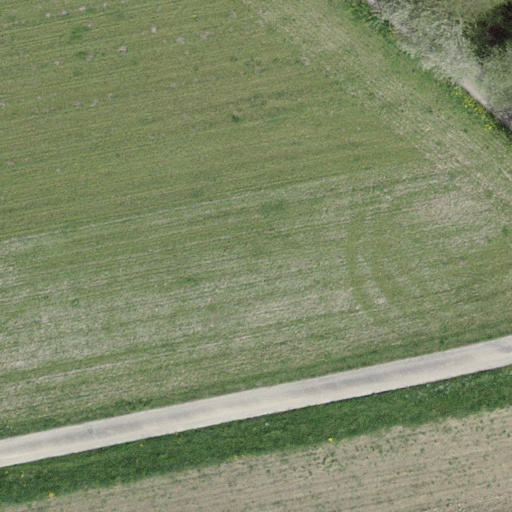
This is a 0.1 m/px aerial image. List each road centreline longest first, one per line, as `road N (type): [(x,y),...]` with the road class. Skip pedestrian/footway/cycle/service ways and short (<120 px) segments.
road 1 (track): [(0,450),(511,348)]
road 2 (track): [(409,0),(511,89)]
